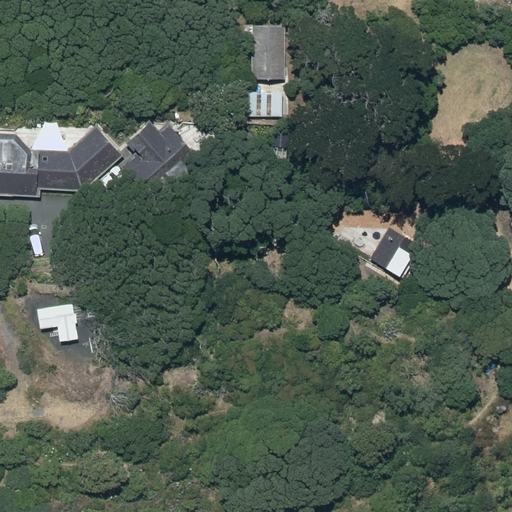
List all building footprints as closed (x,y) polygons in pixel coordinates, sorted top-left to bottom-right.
[(285,81),(285,26),(251,26),(252,82),(285,81)] [(285,92),(244,92),(244,116),(284,117),(285,92)] [(136,154),(120,167),(152,204),(201,162),(170,125),(159,134),(151,123),(127,144),(136,154)] [(39,189),(83,191),(121,156),(95,128),(68,153),(30,152),(14,136),(0,134),(0,194),(39,196),(39,189)] [(390,228),(372,259),(401,276),(419,244),(390,228)]
